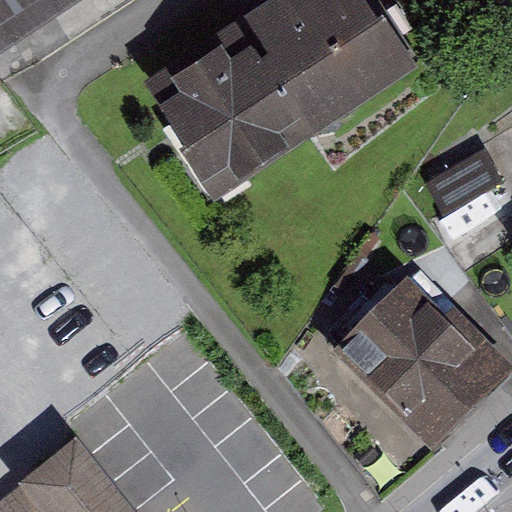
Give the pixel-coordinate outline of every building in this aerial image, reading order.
[(0,0),(0,25),(9,39),(69,0),(0,0)] [(422,50),(387,0),(271,0),(164,78),(233,189),(422,50)] [(507,161),(480,127),(428,169),(454,202),(507,161)] [(503,375),(484,357),(472,369),(406,302),(348,359),(433,445),(503,375)] [(117,511),(75,458),(1,511),(117,511)]
